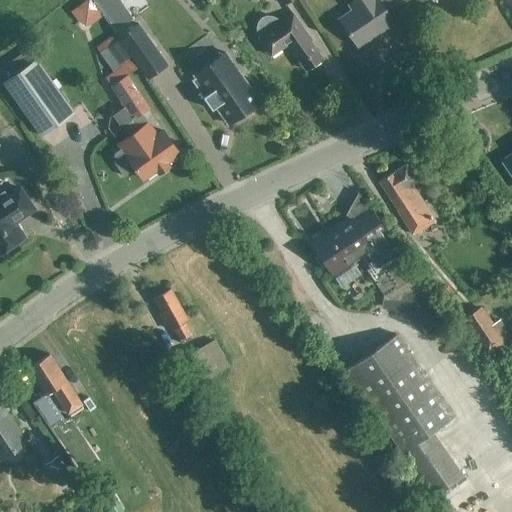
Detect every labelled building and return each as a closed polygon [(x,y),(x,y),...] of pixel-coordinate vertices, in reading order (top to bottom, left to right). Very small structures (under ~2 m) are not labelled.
[(118,0),(93,0),(104,15),(121,3),(118,0)] [(405,0),(352,0),(345,5),(349,11),(338,19),(357,47),(394,23),(385,10),(400,0),(402,3),(405,0)] [(256,32),(259,37),(257,38),(270,56),(287,44),(306,70),(322,58),(304,32),(303,32),(291,15),(279,23),(276,18),(271,16),(266,15),(260,17),(257,22),(255,27),(256,32)] [(135,20),(117,32),(148,76),(165,64),(135,20)] [(4,65),(12,76),(1,84),(39,137),(72,113),(27,49),(4,65)] [(215,107),(227,124),(260,102),(225,52),(193,75),(195,77),(191,80),(211,109),(215,107)] [(148,123),(141,114),(149,108),(127,75),(111,86),(131,117),(126,121),(124,133),(128,137),(118,144),(121,148),(114,153),(113,157),(113,161),(115,166),(123,176),(135,168),(143,179),(179,153),(162,130),(156,135),(148,123)] [(511,154),(502,161),(511,175),(511,154)] [(413,234),(434,221),(412,185),(416,182),(406,165),(394,172),(394,171),(379,181),(413,234)] [(0,253),(24,237),(14,222),(34,209),(19,188),(0,201),(0,253)] [(344,216),(346,218),(326,231),(327,233),(311,243),(333,275),(363,255),(372,269),(367,272),(382,297),(380,308),(382,309),(390,310),(398,313),(406,316),(413,320),(420,325),(426,331),(431,337),(446,324),(370,206),(366,209),(356,194),(344,216)] [(182,344),(192,338),(190,334),(183,321),(187,319),(171,289),(154,298),(164,316),(161,318),(168,329),(173,327),(182,344)] [(511,341),(498,320),(491,324),(481,308),(464,319),(492,363),(511,349),(511,341)] [(461,477),(431,432),(453,417),(396,335),(345,370),(432,496),(461,477)] [(199,349),(178,360),(181,365),(190,380),(194,388),(229,367),(224,359),(213,341),(199,349)] [(67,414),(82,404),(49,354),(27,368),(45,395),(52,390),(67,414)] [(0,405),(0,460),(26,443),(0,405)] [(70,414),(61,419),(50,427),(75,466),(96,452),(70,414)] [(62,488),(72,481),(57,458),(46,466),(62,488)] [(149,497),(137,476),(122,485),(134,505),(149,497)] [(109,511),(121,511),(123,511),(111,491),(101,497),(109,511)]
